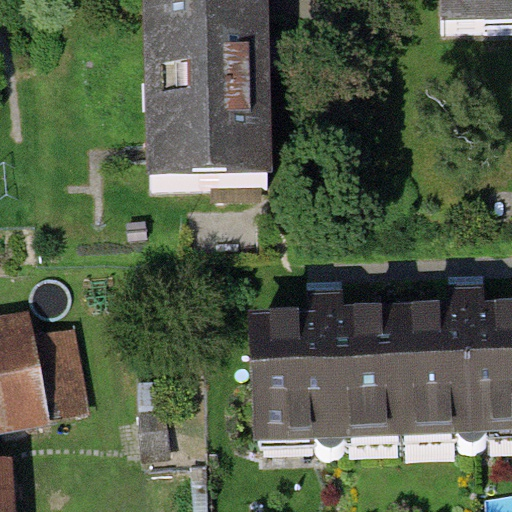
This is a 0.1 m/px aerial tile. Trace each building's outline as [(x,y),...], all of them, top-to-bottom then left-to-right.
[(265,0),(154,0),(160,193),(270,190),(265,0)] [(511,0),(451,0),(452,37),(511,35),(511,0)] [(37,315),(0,321),(0,450),(59,439),(51,398),(89,390),(79,335),(42,342),(37,315)] [(511,328),(257,341),(263,467),(511,455),(511,328)] [(24,511),(21,472),(0,473),(0,511),(24,511)]
